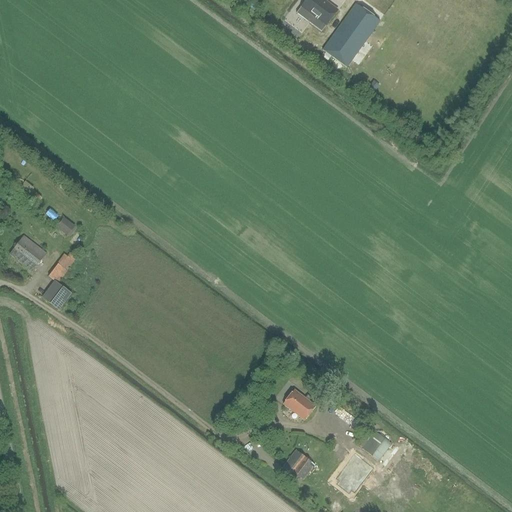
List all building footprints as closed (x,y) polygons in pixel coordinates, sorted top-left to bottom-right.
[(321,32),(342,5),(335,0),(328,0),(326,3),(321,0),(307,0),(297,13),(314,26),(321,32)] [(348,66),(381,20),(364,8),(363,9),(356,5),(324,49),(348,66)] [(35,190),(29,197),(38,205),(44,198),(35,190)] [(74,225),(64,217),(56,228),(66,236),(74,225)] [(32,273),(46,255),(23,237),(10,255),(32,273)] [(58,265),(48,277),(57,284),(66,271),(77,258),(70,253),(68,257),(65,255),(58,265)] [(283,405),(304,422),(316,407),(294,390),(283,405)] [(359,439),(369,427),(363,423),(354,435),(359,439)] [(379,462),(392,445),(376,433),(363,449),(379,462)] [(296,451),(284,466),(287,468),(285,470),(299,480),(300,478),(303,481),(315,465),(296,451)]
